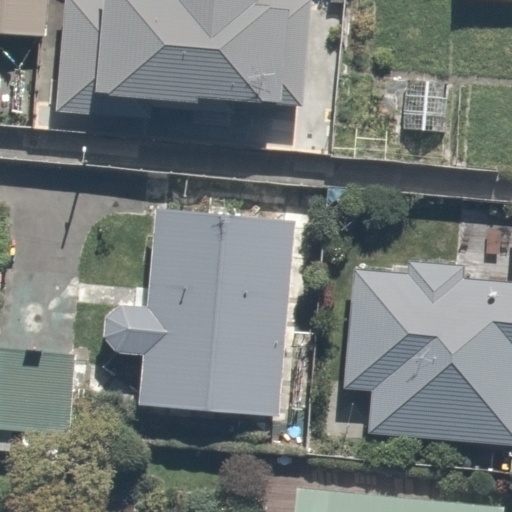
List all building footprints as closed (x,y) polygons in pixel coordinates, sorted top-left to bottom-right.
[(59,0),(0,0),(0,44),(55,49),(59,0)] [(59,0),(55,49),(49,111),(295,133),(306,0),(59,0)] [(153,196),(144,289),(104,285),(97,351),(137,355),(134,393),(272,407),(292,210),(153,196)] [(511,269),(356,257),(345,384),(363,386),(360,427),(511,438),(511,269)] [(67,351),(0,348),(0,425),(63,428),(67,351)] [(496,511),(498,489),(283,471),(279,511),(496,511)]
